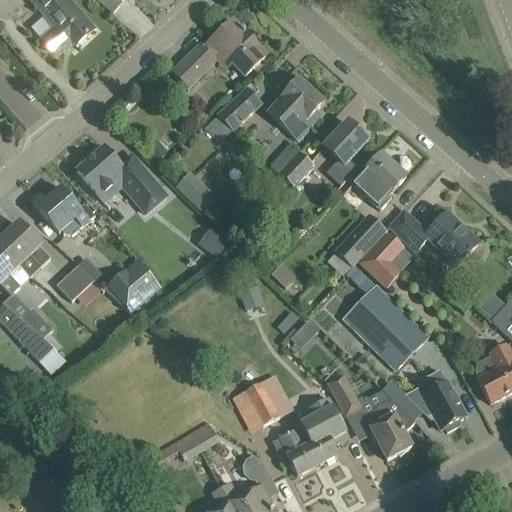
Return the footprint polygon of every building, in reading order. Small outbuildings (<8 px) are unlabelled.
[(45,17),(31,30),(53,56),(63,48),(70,41),(75,47),(94,31),(66,0),(33,0),(32,1),(45,17)] [(92,0),(112,15),(121,5),(114,0),(92,0)] [(246,77),(251,72),(266,59),(258,50),(245,35),(242,32),(241,33),(233,23),(204,50),(201,46),(172,75),(189,93),(224,56),(246,77)] [(299,81),(286,95),(280,101),(281,102),(268,116),(297,142),(321,117),(320,116),(318,119),(314,115),(324,104),(299,81)] [(247,90),(217,118),(232,135),(252,116),(253,117),(263,107),(247,90)] [(347,125),(334,140),(324,150),(338,162),(327,174),(341,188),(357,171),(349,164),(368,144),(347,125)] [(166,199),(143,172),(131,183),(104,150),(77,174),(101,201),(119,186),(145,217),(166,199)] [(300,155),(279,177),(294,191),(314,169),(300,155)] [(362,175),(352,186),(381,213),(391,202),(388,200),(406,180),(381,157),(363,176),(362,175)] [(191,176),(177,190),(205,218),(219,204),(191,176)] [(59,189),(42,203),(43,205),(38,209),(37,208),(35,209),(47,224),(48,223),(59,236),(61,234),(63,237),(72,239),(95,219),(84,207),(78,212),(59,189)] [(404,214),(392,228),(419,252),(428,242),(457,270),(461,265),(471,254),(473,255),(475,253),(473,251),(478,247),(446,216),(428,236),(404,214)] [(370,218),(334,255),(353,273),(358,268),(389,236),(370,218)] [(288,235),(297,244),(310,230),(301,222),(288,235)] [(18,227),(0,244),(0,247),(21,270),(31,261),(41,271),(51,262),(18,227)] [(217,262),(230,245),(211,231),(198,248),(217,262)] [(389,236),(358,268),(386,293),(402,275),(401,274),(413,261),(403,253),(404,252),(389,236)] [(0,247),(0,288),(10,300),(20,291),(10,281),(21,270),(0,247)] [(108,289),(104,292),(102,294),(103,295),(105,293),(129,316),(160,290),(138,264),(125,274),(124,273),(107,288),(108,289)] [(78,268),(56,289),(71,305),(76,301),(93,285),(78,268)] [(367,299),(343,323),(395,374),(428,340),(376,289),(375,290),(367,299)] [(511,297),(507,303),(508,305),(492,323),(511,342),(511,297)] [(19,324),(34,340),(37,337),(43,342),(53,333),(33,311),(19,324)] [(309,323),(305,328),(315,338),(319,333),(309,323)] [(24,349),(34,340),(19,324),(8,333),(24,349)] [(34,340),(24,349),(39,366),(54,352),(43,342),(37,337),(34,340)] [(511,393),(511,357),(506,347),(489,357),(490,360),(477,367),(474,374),(479,383),(478,383),(490,406),(511,393)] [(345,422),(363,413),(344,376),(326,387),(345,422)] [(275,378),(244,395),(263,430),(294,413),(275,378)] [(466,420),(442,378),(429,385),(404,399),(427,421),(432,417),(441,434),(445,432),(446,436),(459,429),(457,425),(466,420)] [(301,427),(303,430),(312,446),(313,446),(324,465),(338,458),(333,449),(350,440),(334,410),(333,410),(329,402),(308,413),(312,421),(301,427)] [(415,426),(391,402),(376,410),(378,412),(362,421),(376,448),(378,447),(387,464),(411,450),(410,448),(412,445),(405,439),(404,436),(415,426)] [(209,427),(191,437),(201,453),(218,443),(209,427)] [(297,480),(324,465),(313,446),(312,446),(303,430),(273,446),(282,464),(287,461),(297,480)] [(201,453),(191,437),(174,446),(183,463),(201,453)] [(266,473),(255,479),(261,490),(272,484),(266,473)] [(142,506),(148,500),(134,484),(128,491),(142,506)] [(230,487),(221,492),(231,511),(273,511),(261,490),(238,503),(230,487)] [(231,511),(221,492),(211,497),(219,511),(231,511)] [(175,511),(161,499),(148,511),(175,511)]
